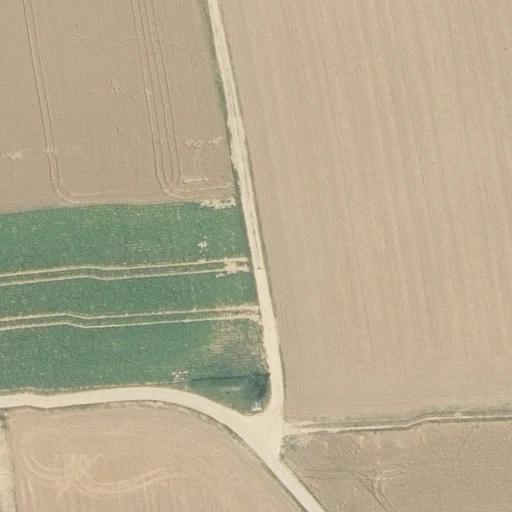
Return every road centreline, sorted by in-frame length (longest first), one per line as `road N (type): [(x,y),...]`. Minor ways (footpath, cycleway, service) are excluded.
road 1 (track): [(258,281),(206,0)]
road 2 (unclassified): [(253,450),(221,424),(158,404),(0,416)]
road 3 (track): [(511,424),(269,434)]
road 4 (unclassified): [(253,450),(269,434),(276,405),(258,281)]
